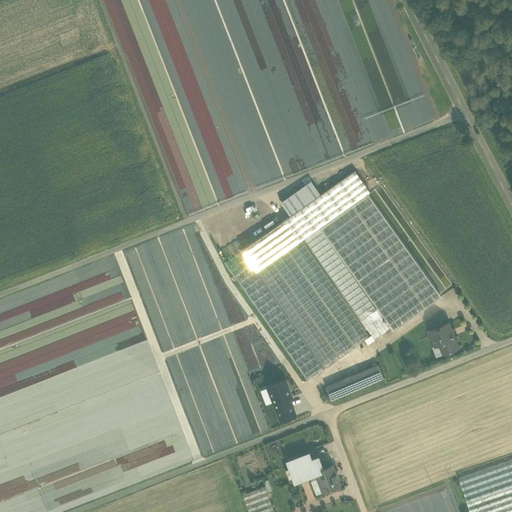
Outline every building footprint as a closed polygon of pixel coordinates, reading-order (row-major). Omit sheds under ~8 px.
[(355,170),(239,247),(257,271),(303,238),(304,237),(319,227),(321,226),(336,215),(338,214),(353,203),(355,202),(370,191),(355,170)] [(443,295),(370,191),(355,202),(428,306),(443,295)] [(426,307),(353,203),(338,214),(411,317),(426,307)] [(409,319),(336,215),(321,226),(393,330),(409,319)] [(377,309),(319,227),(304,237),(362,319),(376,309),(377,309)] [(303,238),(257,271),(323,366),(371,335),(303,238)] [(323,366),(239,247),(224,258),(307,377),(323,366)] [(0,477),(35,452),(41,479),(71,473),(166,404),(134,411),(136,413),(23,436),(13,422),(9,430),(6,417),(125,394),(151,375),(133,287),(28,308),(40,314),(41,316),(3,343),(0,343),(0,477)] [(376,309),(362,319),(373,334),(387,324),(376,309)] [(448,322),(429,329),(436,345),(440,343),(444,353),(458,347),(448,322)] [(440,343),(436,345),(435,345),(439,355),(444,353),(440,343)] [(378,364),(354,374),(359,388),(384,378),(378,364)] [(354,374),(343,378),(348,392),(359,388),(354,374)] [(343,378),(326,385),(331,399),(348,392),(343,378)] [(270,385),(282,422),(301,416),(289,379),(270,385)] [(174,451),(186,447),(174,416),(163,420),(169,437),(169,436),(172,443),(174,451)] [(310,449),(287,458),(295,479),(316,471),(316,470),(324,467),(319,454),(312,455),(310,449)] [(511,511),(511,458),(459,476),(471,511),(511,511)] [(324,467),(316,470),(316,471),(323,491),(340,484),(332,464),(324,467)] [(275,511),(263,479),(239,487),(247,511),(275,511)]
